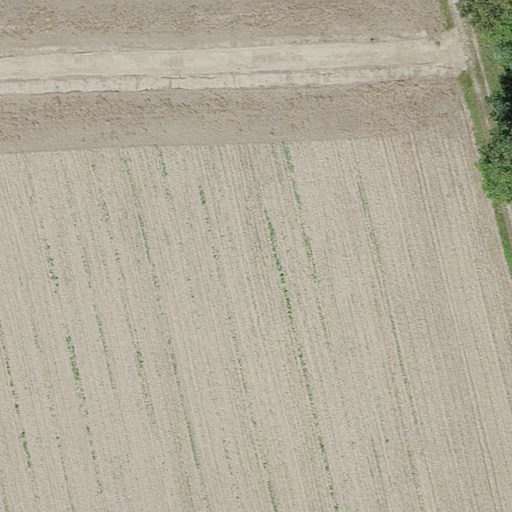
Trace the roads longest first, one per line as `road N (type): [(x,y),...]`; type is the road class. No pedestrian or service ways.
road 1 (track): [(464,53),(0,66)]
road 2 (track): [(449,0),(511,248)]
